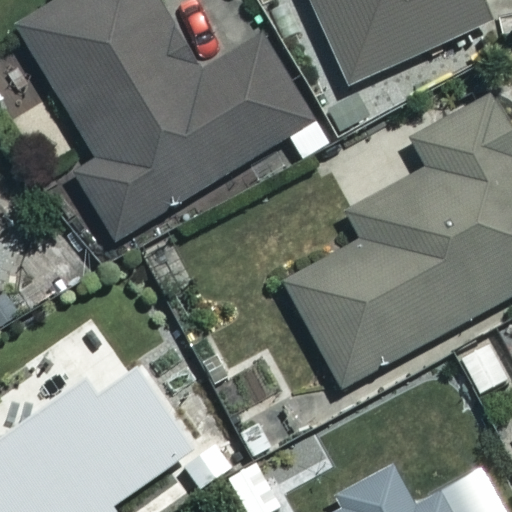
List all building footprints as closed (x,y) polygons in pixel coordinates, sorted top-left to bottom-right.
[(46,0),(12,21),(94,157),(71,170),(112,238),(310,119),(260,37),(197,74),(152,0),(46,0)] [(306,0),(345,87),(488,22),(478,0),(306,0)] [(511,130),(493,95),(411,139),(427,169),(338,216),(353,244),(282,282),(338,386),(511,291),(511,130)] [(177,456),(111,358),(0,432),(0,511),(117,511),(110,501),(177,456)] [(410,511),(389,477),(328,511),(446,511),(437,496),(410,511)]
